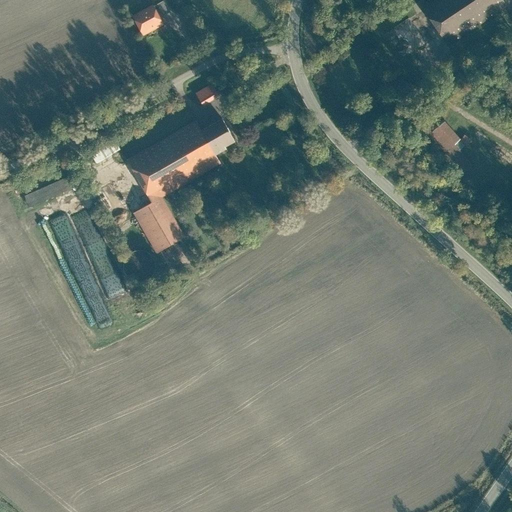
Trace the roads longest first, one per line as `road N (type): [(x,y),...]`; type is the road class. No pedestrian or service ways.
road 1 (tertiary): [(511,301),(327,126),(292,47)]
road 2 (residential): [(0,169),(134,108),(207,63),(292,47)]
